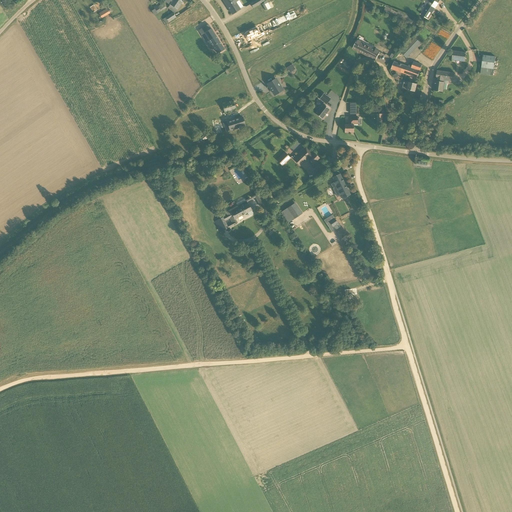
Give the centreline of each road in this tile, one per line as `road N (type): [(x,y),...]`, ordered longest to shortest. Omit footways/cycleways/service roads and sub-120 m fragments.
road 1 (track): [(355,0),(345,36),(254,143),(223,157),(160,163),(89,190),(0,256)]
road 2 (track): [(406,344),(35,378),(0,389)]
road 3 (track): [(457,511),(365,199)]
road 4 (unclassified): [(361,146),(317,140),(273,119),(202,0)]
road 5 (unclassified): [(416,152),(433,64),(481,0)]
